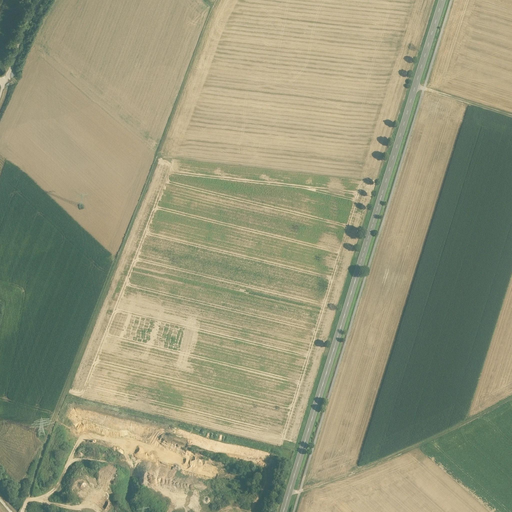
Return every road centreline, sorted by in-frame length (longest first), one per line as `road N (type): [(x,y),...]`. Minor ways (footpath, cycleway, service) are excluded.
road 1 (primary): [(283,511),(442,0)]
road 2 (track): [(27,499),(217,0)]
road 3 (track): [(511,398),(364,469),(289,491)]
